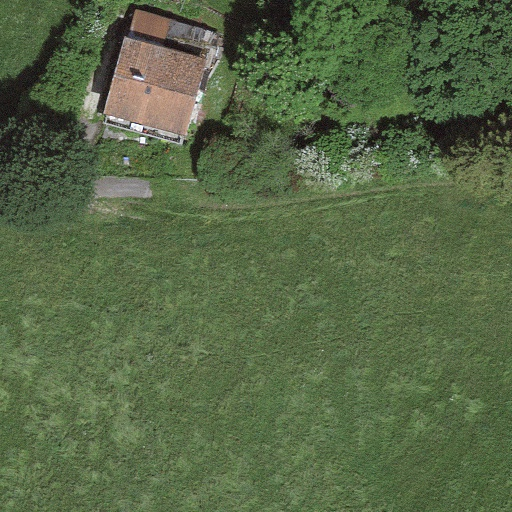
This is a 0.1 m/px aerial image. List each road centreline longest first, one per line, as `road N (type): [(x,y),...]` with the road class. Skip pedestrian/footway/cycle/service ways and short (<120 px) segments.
road 1 (track): [(152,189),(511,171)]
road 2 (unclassified): [(0,198),(152,189)]
